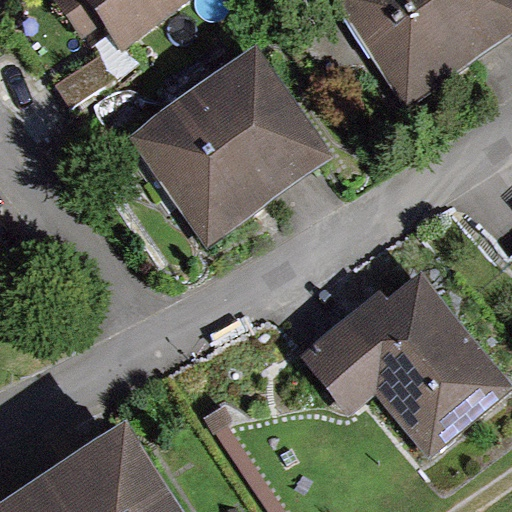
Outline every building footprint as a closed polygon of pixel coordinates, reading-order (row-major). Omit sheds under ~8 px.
[(203,0),(50,0),(84,45),(100,33),(122,62),(203,0)] [(472,72),(511,46),(511,0),(332,0),(406,114),(472,72)] [(256,51),(128,141),(207,252),(270,207),(335,161),(256,51)] [(100,60),(58,89),(73,111),(115,83),(100,60)] [(380,299),(304,363),(352,420),(378,398),(433,462),(511,395),(511,391),(421,284),(390,311),(380,299)] [(171,511),(125,440),(11,511),(171,511)]
